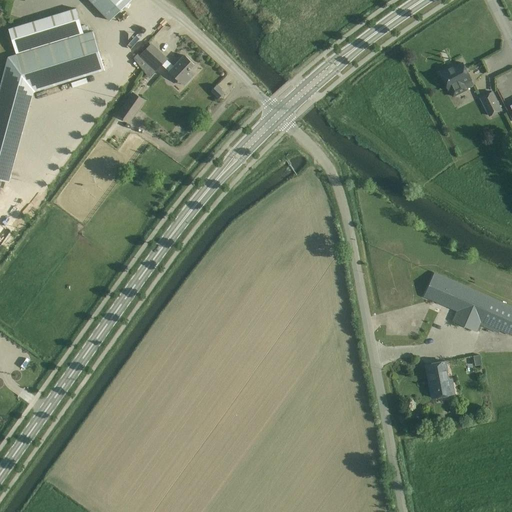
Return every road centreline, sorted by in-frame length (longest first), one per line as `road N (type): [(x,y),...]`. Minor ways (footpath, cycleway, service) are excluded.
road 1 (secondary): [(0,474),(185,216),(279,114)]
road 2 (unclassified): [(403,511),(331,177),(279,114)]
road 3 (secondary): [(279,114),(424,0)]
road 4 (unclassified): [(279,114),(153,0)]
road 5 (unknown): [(121,45),(44,168)]
